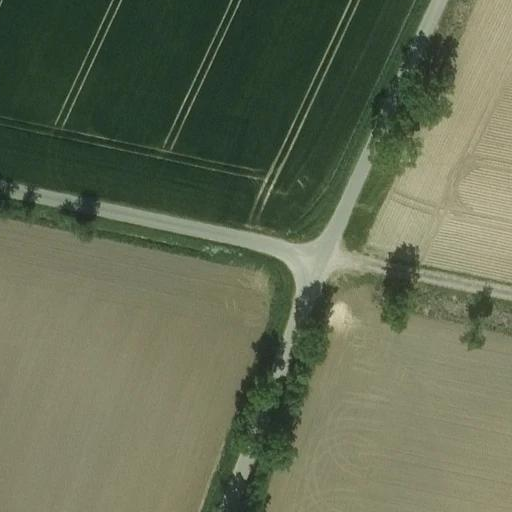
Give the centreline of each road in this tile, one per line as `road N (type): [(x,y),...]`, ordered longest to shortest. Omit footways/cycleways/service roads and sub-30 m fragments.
road 1 (unclassified): [(223,511),(317,259),(437,0)]
road 2 (track): [(0,190),(511,295)]
